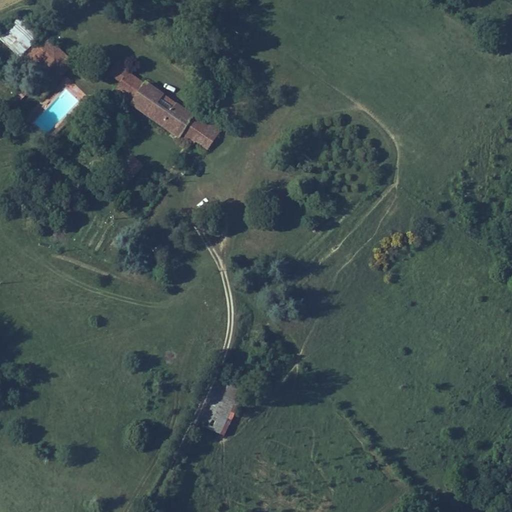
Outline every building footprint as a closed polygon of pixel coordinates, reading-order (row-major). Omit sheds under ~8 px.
[(0,36),(0,40),(20,58),(40,36),(18,16),(0,36)] [(44,94),(73,68),(45,38),(24,57),(44,80),(37,87),(44,94)] [(132,80),(139,74),(118,60),(111,70),(123,78),(119,85),(124,88),(132,80)] [(132,80),(124,88),(129,91),(126,96),(208,150),(230,126),(211,113),(207,119),(139,74),(132,80)] [(146,168),(132,157),(122,170),(135,181),(146,168)]
